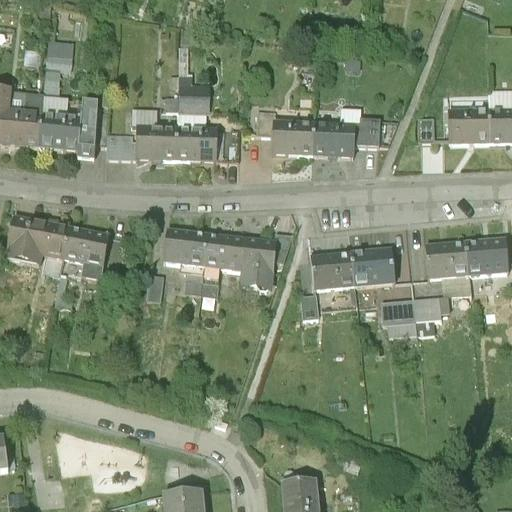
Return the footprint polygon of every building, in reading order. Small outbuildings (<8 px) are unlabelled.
[(46,95),(58,95),(59,76),(71,77),(71,46),(46,45),(46,95)] [(43,105),(4,101),(4,98),(0,98),(0,151),(38,155),(38,154),(41,123),(43,105)] [(97,110),(82,109),(81,126),(79,149),(95,151),(97,110)] [(511,119),(488,120),(489,151),(511,150),(511,119)] [(488,120),(448,121),(449,152),(489,151),(488,120)] [(80,126),(41,123),(38,154),(62,156),(78,158),(79,149),(81,126),(80,126)] [(378,128),(351,126),(351,133),(353,134),(352,153),(376,154),(378,128)] [(313,131),(272,129),(270,160),(311,162),(313,131)] [(351,133),(313,131),(311,162),(352,164),(352,153),(353,134),(351,133)] [(177,136),(136,135),(135,167),(176,168),(177,136)] [(217,137),(177,136),(176,168),(216,169),(217,137)] [(243,140),(221,140),(221,169),(242,169),(243,140)] [(70,235),(30,228),(24,259),(8,256),(6,268),(40,275),(42,262),(64,267),(70,235)] [(109,243),(70,235),(64,267),(84,270),(81,285),(101,288),(109,243)] [(207,239),(167,235),(163,267),(203,272),(207,239)] [(273,247),(207,239),(203,272),(240,276),(238,290),(254,292),(258,297),(263,297),(268,293),(273,247)] [(505,248),(465,251),(468,286),(508,283),(505,248)] [(465,251),(425,254),(428,289),(468,286),(465,251)] [(391,258),(351,261),(355,294),(394,291),(391,258)] [(351,261),(311,265),(314,298),(355,294),(351,261)] [(215,300),(215,286),(206,285),(206,274),(185,273),(184,299),(215,300)] [(148,302),(157,304),(162,281),(153,279),(148,302)] [(315,301),(299,301),(299,325),(315,325),(315,301)] [(439,304),(414,303),(413,324),(438,325),(439,304)] [(411,304),(379,306),(381,328),(412,326),(411,304)] [(384,341),(414,342),(415,329),(385,328),(384,341)] [(316,511),(314,488),(281,491),(282,511),(316,511)] [(200,511),(199,500),(160,504),(161,511),(200,511)] [(24,511),(24,501),(7,501),(7,511),(24,511)]
